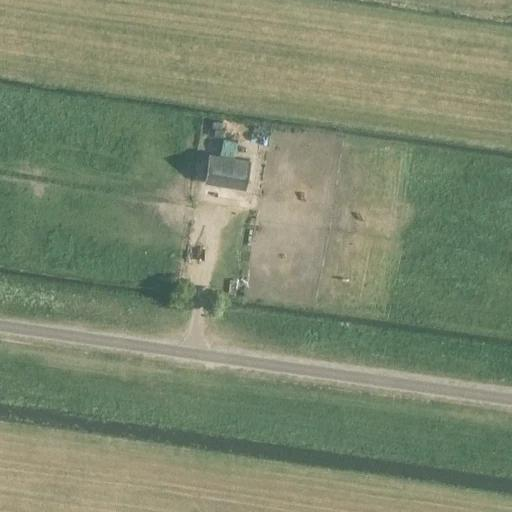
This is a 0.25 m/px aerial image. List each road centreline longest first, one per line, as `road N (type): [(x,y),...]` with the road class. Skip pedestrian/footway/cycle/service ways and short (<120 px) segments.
road 1 (unclassified): [(0,327),(511,400)]
road 2 (track): [(215,220),(193,354)]
